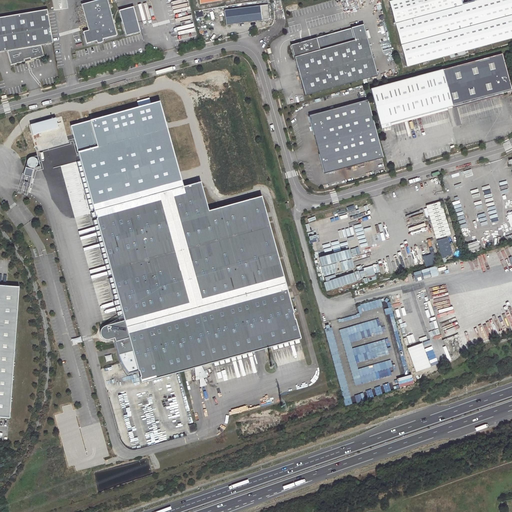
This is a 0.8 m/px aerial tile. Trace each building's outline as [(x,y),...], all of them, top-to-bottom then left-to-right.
[(96,0),(82,4),(89,30),(84,31),(87,43),(97,40),(98,43),(99,43),(101,42),(103,42),(104,41),(103,39),(118,35),(108,0),(96,0)] [(441,0),(388,0),(402,52),(406,67),(511,38),(511,0),(482,0),(480,1),(480,0),(468,0),(470,3),(462,6),(460,1),(443,6),(441,0)] [(134,6),(119,10),(126,35),(141,31),(134,6)] [(268,6),(224,11),(225,25),(269,20),(268,6)] [(48,10),(0,18),(0,53),(7,52),(11,65),(25,61),(25,60),(31,58),(31,60),(45,56),(42,46),(54,44),(48,10)] [(364,25),(293,44),(294,47),(292,48),(305,96),(378,76),(364,25)] [(501,54),(442,70),(452,106),(506,92),(509,94),(511,91),(501,54)] [(390,126),(389,123),(452,106),(442,70),(370,90),(380,129),(390,126)] [(367,100),(309,115),(324,173),(383,157),(367,100)] [(29,159),(28,160),(24,175),(31,177),(33,168),(34,168),(35,167),(39,166),(37,156),(31,157),(29,159)] [(442,177),(444,184),(459,180),(458,173),(442,177)] [(107,342),(109,342),(114,340),(115,343),(119,357),(121,363),(124,369),(126,373),(128,376),(139,373),(140,379),(139,379),(141,385),(196,370),(200,369),(301,341),(295,322),(293,315),(294,315),(261,198),(208,213),(200,184),(94,213),(124,323),(105,328),(103,329),(101,330),(100,332),(100,335),(100,337),(101,339),(103,340),(104,341),(106,342),(107,342)] [(485,205),(492,203),(488,184),(481,186),(485,205)] [(481,196),(474,198),(477,207),(484,205),(481,196)] [(449,234),(440,201),(425,205),(434,238),(449,234)] [(371,206),(363,207),(365,215),(372,213),(371,206)] [(499,223),(496,210),(486,212),(485,206),(477,208),(481,227),(499,223)] [(466,210),(460,212),(463,218),(469,216),(466,210)] [(352,211),(317,220),(320,228),(341,222),(343,230),(362,225),(361,222),(356,223),(352,211)] [(373,246),(381,245),(378,230),(370,231),(373,246)] [(474,234),(466,238),(469,245),(477,241),(474,234)] [(447,237),(435,241),(441,258),(453,254),(447,237)] [(348,256),(358,254),(356,246),(358,245),(356,239),(337,243),(339,252),(346,250),(346,251),(348,256)] [(471,252),(485,249),(483,241),(469,245),(471,252)] [(346,251),(338,253),(337,249),(330,251),(333,261),(347,257),(346,251)] [(419,257),(421,266),(436,264),(434,250),(429,251),(430,255),(419,257)] [(378,265),(354,270),(357,281),(360,281),(360,279),(371,276),(372,280),(375,279),(374,274),(380,272),(378,265)] [(415,273),(418,282),(425,280),(422,271),(415,273)] [(0,416),(10,417),(19,286),(0,284),(0,416)] [(380,299),(357,305),(359,312),(382,306),(380,299)] [(379,319),(340,328),(353,386),(372,382),(371,381),(380,379),(389,377),(388,371),(393,370),(391,360),(358,368),(356,362),(388,355),(385,340),(352,347),(350,341),(382,334),(379,319)] [(325,328),(341,396),(348,395),(332,326),(325,328)] [(422,342),(407,347),(416,372),(423,369),(424,372),(431,370),(422,342)]
